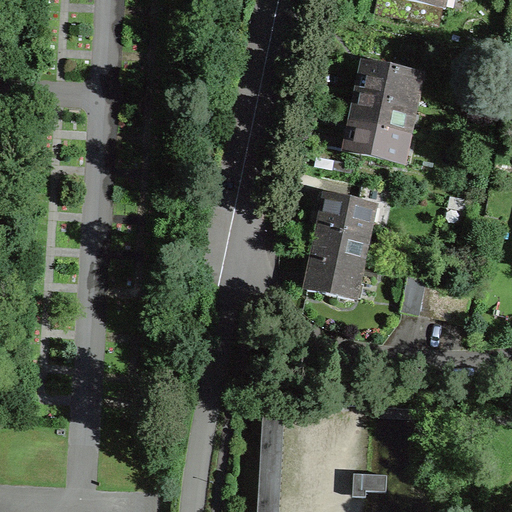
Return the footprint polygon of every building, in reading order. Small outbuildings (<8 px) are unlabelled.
[(358,94),(409,105),(415,74),(365,64),(359,91),(358,94)] [(403,134),(409,105),(358,94),(353,121),(352,123),(403,134)] [(403,134),(352,123),(346,152),(346,154),(396,164),(403,134)] [(320,228),(366,238),(367,238),(374,206),(388,209),(392,190),(362,184),(358,203),(327,196),(320,228)] [(314,259),(360,269),(366,238),(320,228),(314,259)] [(360,269),(314,259),(307,291),(354,300),(360,269)] [(424,282),(409,279),(403,311),(405,311),(418,314),(424,282)] [(420,314),(432,317),(439,285),(424,282),(418,314),(420,314)] [(447,320),(454,288),(439,285),(432,317),(434,317),(447,320)] [(449,321),(463,323),(469,292),(454,288),(447,320),(449,321)] [(281,511),(287,418),(287,407),(266,405),(260,511),(281,511)] [(353,475),(353,497),(367,497),(367,492),(387,492),(388,476),(353,475)]
